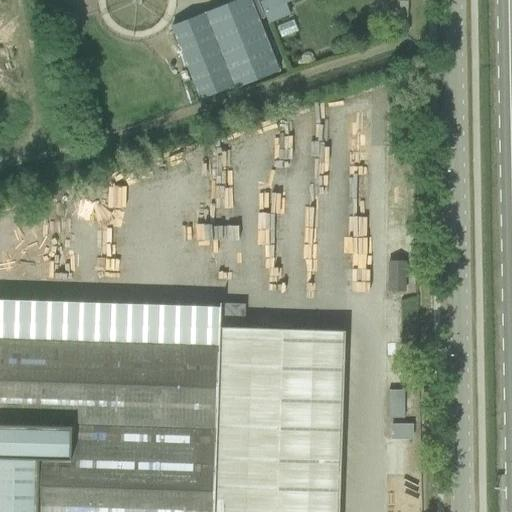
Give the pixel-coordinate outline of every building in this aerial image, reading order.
[(250,0),(238,0),(170,26),(199,98),(232,85),(234,89),(279,70),(250,0)] [(258,0),(268,24),(289,16),(284,4),(293,0),(258,0)] [(0,300),(0,511),(338,511),(344,331),(219,327),(219,324),(220,303),(219,303),(219,307),(0,300)] [(220,303),(219,324),(244,325),(244,304),(220,303)] [(387,417),(404,418),(405,386),(389,385),(387,417)] [(390,423),(391,438),(414,437),(414,422),(390,423)]
